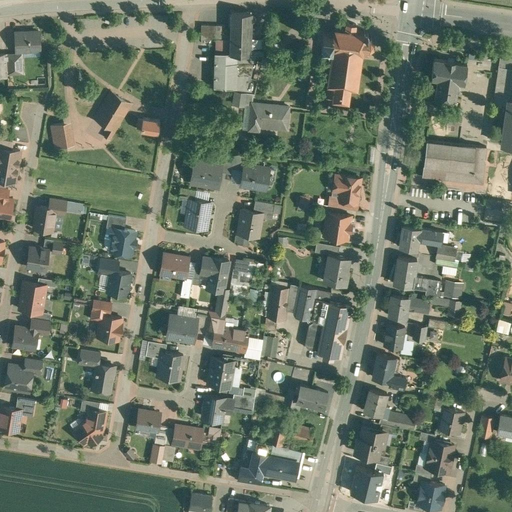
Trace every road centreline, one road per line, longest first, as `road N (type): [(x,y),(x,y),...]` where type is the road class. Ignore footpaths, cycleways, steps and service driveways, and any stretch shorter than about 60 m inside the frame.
road 1 (tertiary): [(411,10),(321,501)]
road 2 (residential): [(192,0),(152,235)]
road 3 (residential): [(109,463),(321,501)]
road 4 (residential): [(34,115),(3,318)]
road 5 (tertiary): [(0,12),(182,0)]
road 6 (residential): [(152,235),(123,390)]
road 7 (residential): [(511,399),(480,396),(452,511)]
